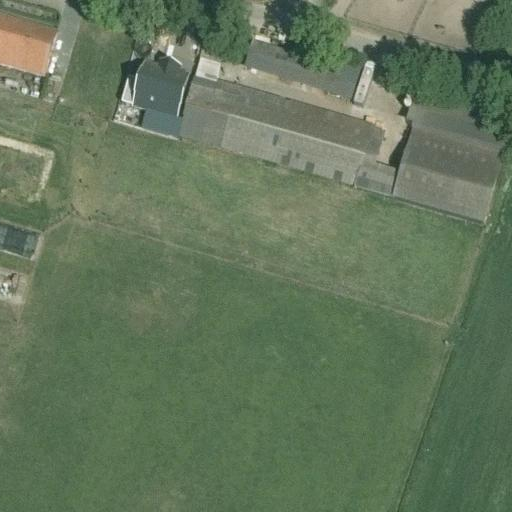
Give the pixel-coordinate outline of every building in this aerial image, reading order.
[(0,67),(44,80),(57,35),(0,18),(0,67)] [(228,50),(207,43),(200,64),(222,71),(228,50)] [(328,97),(337,99),(347,97),(354,90),(356,80),(354,71),(347,64),(337,61),(328,64),(325,66),(253,44),(247,65),(320,87),(321,90),(328,97)] [(129,81),(122,107),(177,122),(189,79),(175,76),(162,72),(145,67),(140,84),(129,81)] [(178,138),(223,151),(355,189),(354,191),(484,228),(503,160),(415,135),(401,182),(360,170),(371,135),(239,97),(236,109),(191,96),(178,138)] [(0,196),(40,207),(52,159),(0,145),(0,196)] [(0,251),(33,254),(34,237),(0,235),(0,251)] [(10,276),(6,288),(25,295),(29,283),(10,276)]
